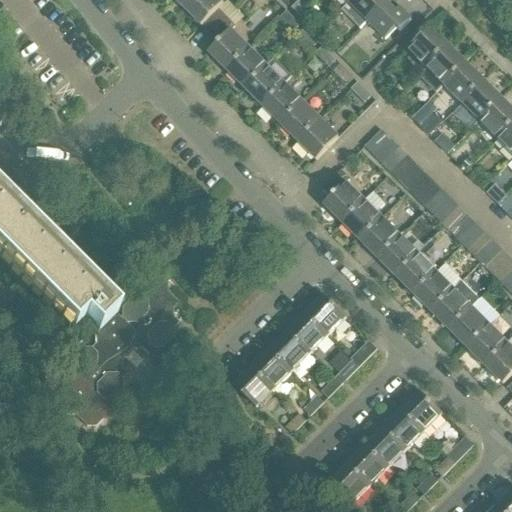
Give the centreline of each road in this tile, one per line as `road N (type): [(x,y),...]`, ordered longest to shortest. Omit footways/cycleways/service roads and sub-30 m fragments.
road 1 (residential): [(511,454),(143,79)]
road 2 (residential): [(0,138),(42,147),(74,140),(143,79)]
